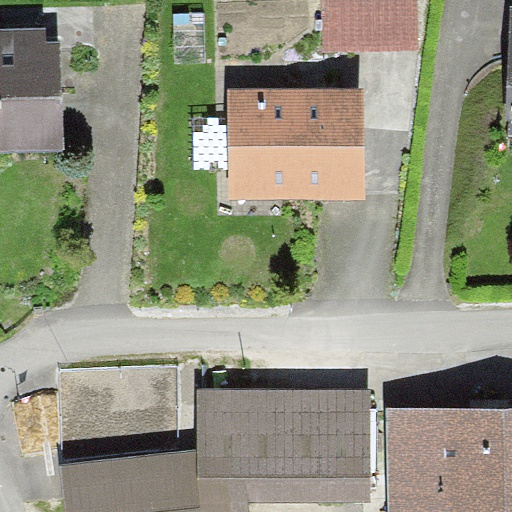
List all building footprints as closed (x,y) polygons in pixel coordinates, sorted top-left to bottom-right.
[(420,0),(324,0),(326,48),(422,45),(420,0)] [(62,39),(0,40),(0,154),(66,153),(62,39)] [(366,87),(230,92),(234,201),(370,196),(366,87)] [(200,457),(63,469),(66,511),(251,511),(251,503),(373,503),(373,387),(201,383),(200,457)] [(511,511),(511,408),(387,411),(388,511),(511,511)]
